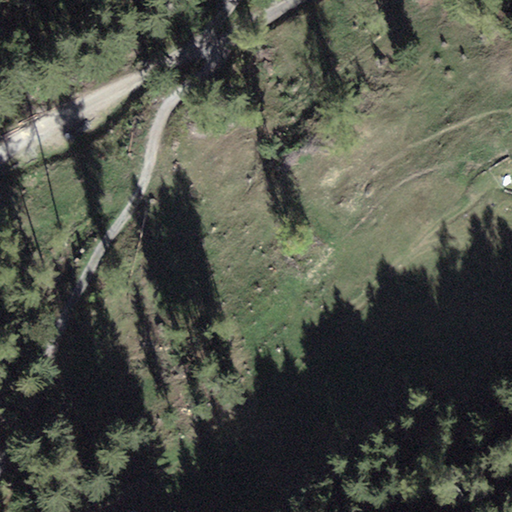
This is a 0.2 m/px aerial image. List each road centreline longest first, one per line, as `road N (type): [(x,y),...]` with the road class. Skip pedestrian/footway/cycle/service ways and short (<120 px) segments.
road 1 (track): [(249,0),(210,55),(0,470)]
road 2 (track): [(0,170),(130,88),(210,55),(304,0)]
